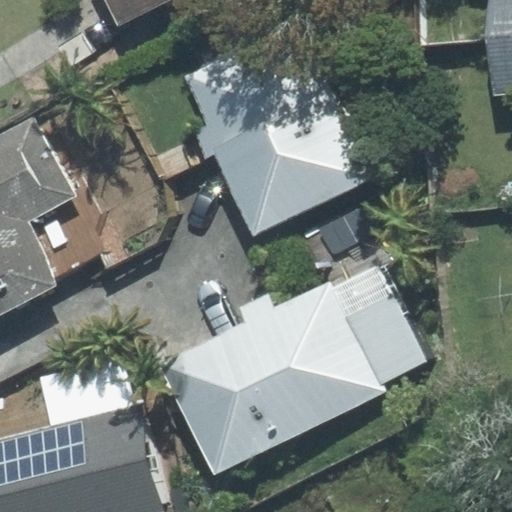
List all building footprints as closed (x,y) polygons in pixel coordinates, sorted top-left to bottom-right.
[(140,0),(155,25),(198,0),(140,0)] [(307,16),(201,75),(224,116),(171,146),(191,182),(244,153),(287,230),(394,171),(307,16)] [(46,221),(94,193),(46,110),(0,136),(0,328),(81,281),(46,221)] [(407,389),(346,273),(184,360),(245,475),(407,389)] [(180,511),(154,402),(0,438),(0,511),(180,511)]
